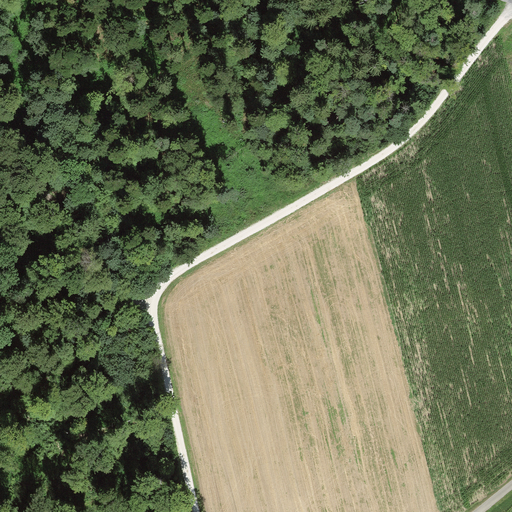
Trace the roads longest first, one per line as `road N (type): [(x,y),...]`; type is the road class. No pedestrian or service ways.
road 1 (track): [(511,10),(404,139),(206,256),(143,305),(191,511)]
road 2 (track): [(0,161),(52,203),(124,298),(143,305)]
road 3 (track): [(0,374),(124,298)]
